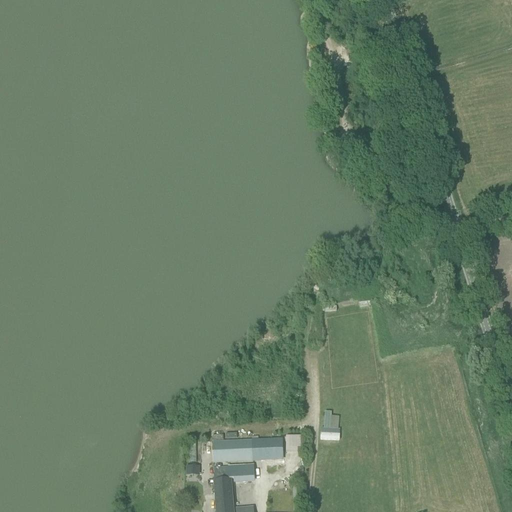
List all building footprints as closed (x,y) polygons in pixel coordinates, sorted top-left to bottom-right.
[(321,429),(320,440),(339,441),(339,435),(339,430),(321,429)] [(304,454),(304,436),(287,437),(288,454),(304,454)] [(252,443),(252,463),(273,462),(274,442),(252,443)] [(211,445),(212,464),(252,463),(252,443),(211,445)] [(198,476),(198,468),(187,467),(187,475),(198,476)] [(229,468),(230,480),(233,479),(234,484),(254,483),(253,467),(229,468)] [(232,511),(230,480),(229,468),(213,469),(213,471),(216,511),(232,511)]
